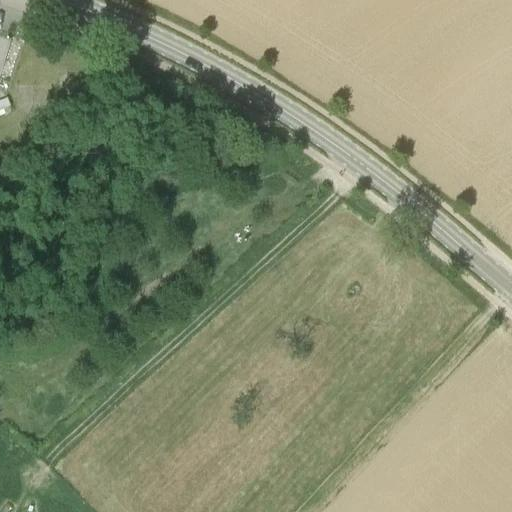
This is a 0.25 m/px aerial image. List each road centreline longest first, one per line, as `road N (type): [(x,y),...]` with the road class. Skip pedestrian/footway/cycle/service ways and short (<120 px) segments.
road 1 (secondary): [(511,292),(300,122),(181,54),(62,0)]
road 2 (track): [(48,460),(335,196),(359,163)]
